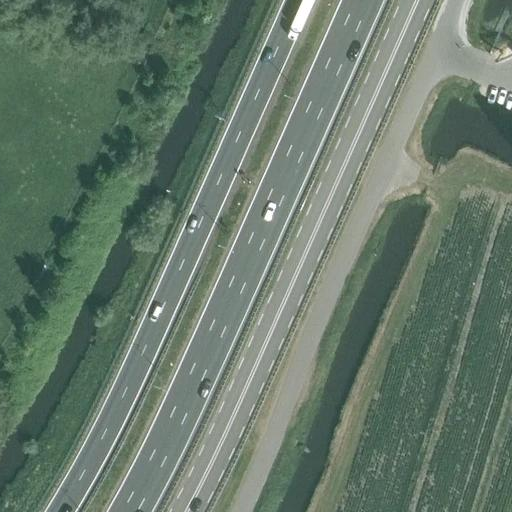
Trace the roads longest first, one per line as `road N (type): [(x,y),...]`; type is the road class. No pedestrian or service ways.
road 1 (primary): [(298,0),(118,403),(59,511)]
road 2 (primary): [(131,511),(363,0)]
road 3 (primary): [(187,511),(418,0)]
road 4 (unclassified): [(241,511),(457,0)]
